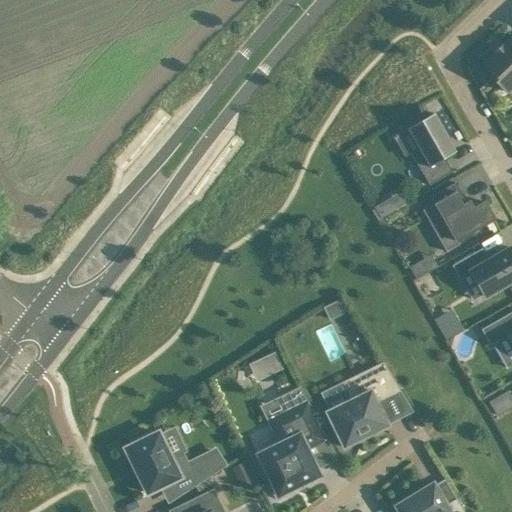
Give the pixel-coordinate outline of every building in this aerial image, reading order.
[(495,54),(485,64),(495,74),(492,77),(494,79),(493,79),(495,84),(499,86),(500,85),(506,91),(511,85),(511,37),(504,45),(503,44),(494,53),(495,54)] [(412,153),(430,185),(453,172),(445,158),(456,151),(434,113),(407,128),(419,149),(412,153)] [(456,241),(494,219),(484,201),(474,207),(470,200),(467,202),(455,182),(431,196),(434,202),(446,223),(434,230),(446,251),(458,244),(456,241)] [(387,199),(374,206),(381,218),(393,211),(387,199)] [(484,296),(511,280),(511,249),(511,247),(484,263),(477,251),(452,265),(459,277),(470,271),(484,296)] [(416,278),(427,272),(420,260),(409,267),(416,278)] [(338,299),(323,307),(329,320),(345,313),(338,299)] [(435,315),(443,337),(461,330),(452,308),(435,315)] [(511,311),(481,329),(490,344),(508,334),(511,341),(511,311)] [(273,350),(248,361),(256,377),(280,366),(273,350)] [(326,411),(344,447),(388,425),(377,403),(401,391),(383,361),(340,382),(349,400),(326,411)] [(511,406),(511,395),(508,390),(489,401),(497,415),(511,406)] [(326,438),(308,402),(270,421),(280,443),(258,454),(276,491),(273,492),(277,499),(296,490),(294,487),(319,475),(306,448),(326,438)] [(216,447),(187,461),(183,453),(171,458),(158,432),(152,435),(150,431),(130,441),(132,445),(126,448),(134,464),(132,465),(133,467),(134,467),(137,474),(137,475),(137,477),(139,476),(148,492),(180,477),(180,476),(188,472),(195,485),(227,464),(216,447)] [(236,474),(248,469),(244,461),(232,467),(236,474)] [(446,504),(433,483),(395,505),(399,511),(464,511),(456,498),(446,504)] [(192,511),(224,511),(213,488),(187,501),(192,511)]
